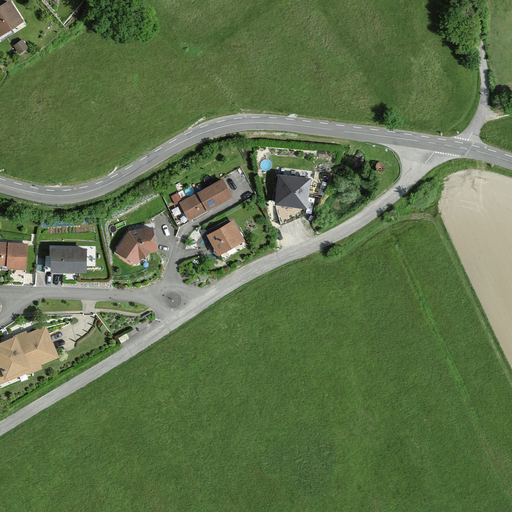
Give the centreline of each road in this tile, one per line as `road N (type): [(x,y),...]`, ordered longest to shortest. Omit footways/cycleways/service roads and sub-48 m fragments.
road 1 (secondary): [(0,183),(56,195),(89,192),(201,132),(238,122),(439,143)]
road 2 (track): [(296,251),(301,259),(326,261),(413,209),(430,209),(511,381)]
road 3 (residential): [(439,143),(359,221),(231,282),(191,315)]
road 4 (residential): [(191,315),(0,432)]
road 5 (track): [(471,0),(485,88),(464,147)]
road 6 (residential): [(174,300),(25,295)]
